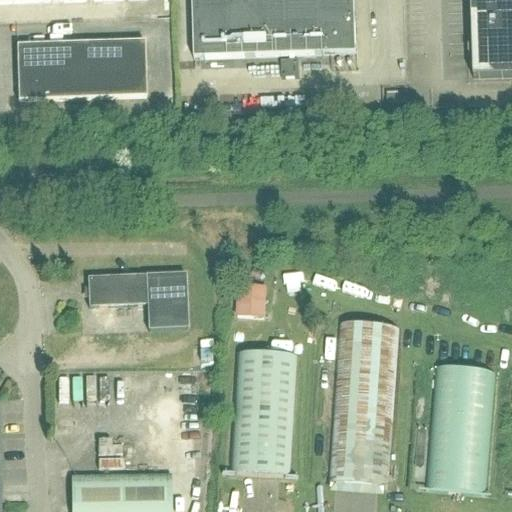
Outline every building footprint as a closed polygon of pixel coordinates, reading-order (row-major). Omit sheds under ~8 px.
[(192,0),(194,63),(356,58),(354,0),(192,0)] [(511,0),(470,0),(474,82),(511,81),(511,0)] [(84,47),(86,103),(146,101),(144,45),(84,47)] [(86,103),(84,47),(16,49),(18,105),(86,103)] [(147,334),(187,333),(185,278),(87,281),(88,312),(146,309),(147,334)] [(240,289),(238,320),(264,322),(266,291),(240,289)] [(388,491),(395,371),(398,331),(338,327),(329,487),(388,491)] [(289,480),(296,360),(236,356),(229,476),(289,480)] [(495,379),(433,373),(427,493),(488,499),(495,379)] [(169,450),(189,451),(190,436),(169,436),(169,450)] [(170,511),(170,478),(70,480),(70,511),(170,511)]
